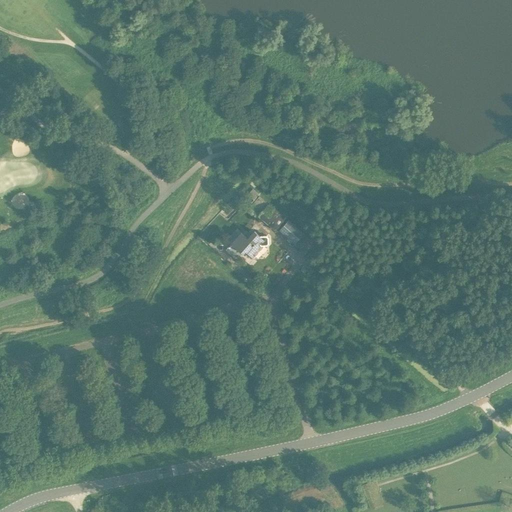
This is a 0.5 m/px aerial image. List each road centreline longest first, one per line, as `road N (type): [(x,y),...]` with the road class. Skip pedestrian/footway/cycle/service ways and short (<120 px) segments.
road 1 (unknown): [(0,333),(135,295),(209,148),(221,143),(272,145),(358,183),(511,184)]
road 2 (tertiary): [(6,511),(54,493),(425,415),(511,375)]
